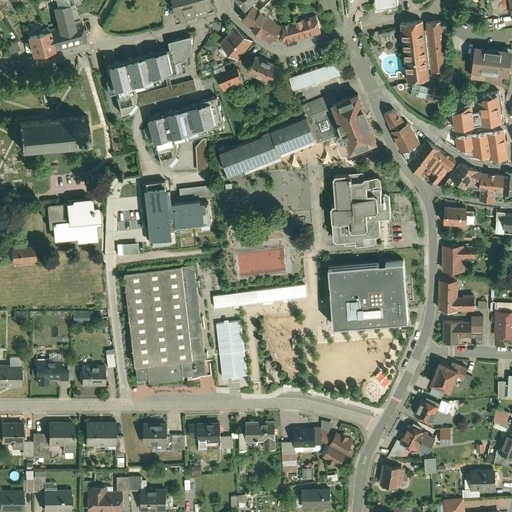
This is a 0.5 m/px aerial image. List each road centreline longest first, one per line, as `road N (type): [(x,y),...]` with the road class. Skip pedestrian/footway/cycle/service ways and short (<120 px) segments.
road 1 (residential): [(379,427),(283,402),(0,406)]
road 2 (residential): [(229,8),(0,63)]
road 3 (residential): [(420,187),(432,234),(432,293),(419,347)]
road 4 (residential): [(346,29),(274,46),(229,8)]
